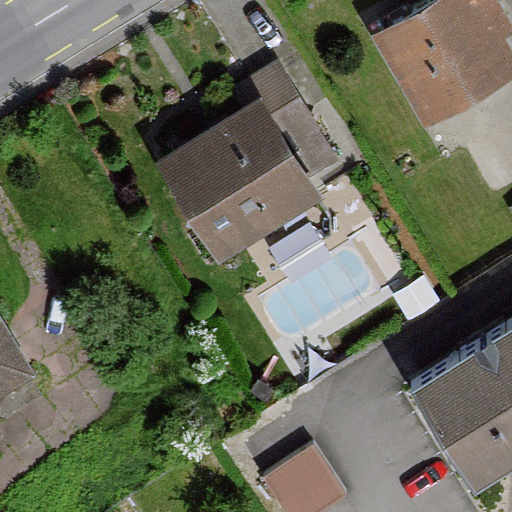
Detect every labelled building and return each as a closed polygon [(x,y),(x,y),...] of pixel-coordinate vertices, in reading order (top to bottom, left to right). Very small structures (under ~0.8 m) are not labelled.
[(511,34),(492,0),(408,0),(365,24),(422,121),(511,72),(511,34)] [(270,83),(153,152),(211,251),(325,188),(270,83)] [(0,306),(0,395),(40,375),(0,306)] [(511,309),(407,373),(470,475),(511,450),(511,309)] [(304,442),(254,474),(278,511),(297,511),(334,489),(304,442)]
